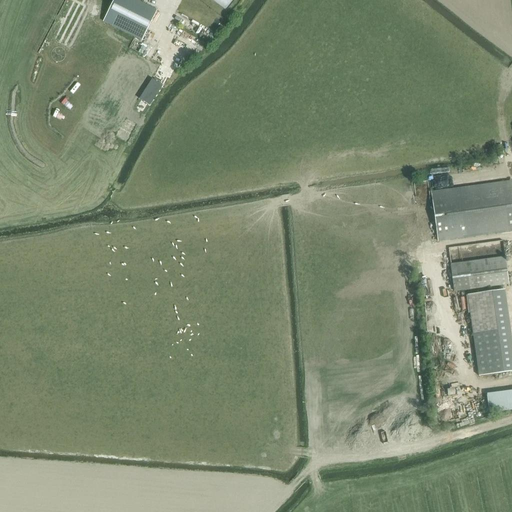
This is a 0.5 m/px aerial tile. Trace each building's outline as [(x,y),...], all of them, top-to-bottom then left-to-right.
[(141,41),(157,10),(135,0),(114,0),(103,22),(141,41)] [(152,79),(139,100),(149,106),(162,86),(152,79)] [(438,242),(511,231),(511,181),(431,192),(438,242)] [(505,258),(451,265),(455,292),(510,285),(505,258)] [(500,290),(467,295),(478,376),(511,371),(500,290)]
